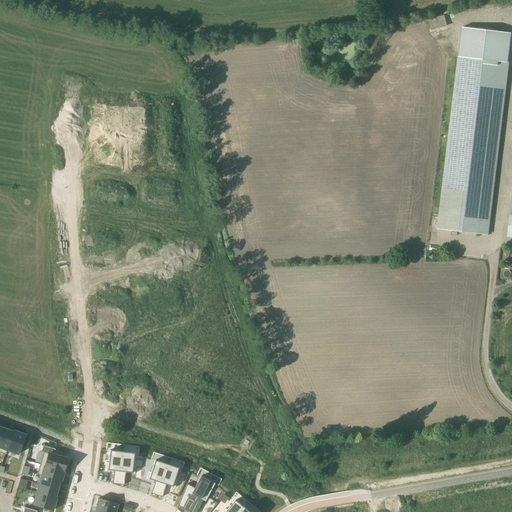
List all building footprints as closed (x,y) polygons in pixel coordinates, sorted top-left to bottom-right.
[(441,15),(424,20),(427,31),(444,26),(441,15)] [(487,234),(508,62),(511,33),(462,27),(459,56),(438,228),(487,234)] [(0,452),(5,454),(7,450),(6,450),(13,431),(12,431),(3,428),(0,436),(0,452)] [(13,431),(6,450),(7,450),(18,454),(25,435),(13,431)] [(43,452),(40,464),(63,471),(67,459),(53,455),(55,449),(43,445),(41,452),(43,452)] [(105,462),(105,470),(107,470),(111,470),(114,471),(112,479),(118,480),(122,452),(109,450),(108,463),(105,462)] [(122,452),(118,480),(124,481),(125,472),(134,473),(135,466),(133,466),(134,453),(122,452)] [(148,471),(146,478),(148,479),(155,481),(152,489),(157,491),(166,464),(154,460),(151,472),(148,471)] [(37,474),(39,475),(47,477),(60,481),(61,481),(63,471),(40,464),(37,474)] [(166,464),(157,491),(163,493),(166,485),(172,487),(174,488),(177,481),(174,480),(178,468),(166,464)] [(39,475),(36,484),(39,484),(57,489),(60,481),(47,477),(39,475)] [(186,484),(182,495),(188,499),(194,502),(197,497),(203,500),(205,501),(214,483),(200,476),(194,488),(186,484)] [(39,484),(36,493),(42,494),(55,498),(55,497),(57,489),(39,484)] [(36,493),(33,505),(52,510),(56,498),(55,497),(55,498),(42,494),(36,493)] [(182,495),(177,506),(183,509),(188,499),(182,495)] [(97,505),(95,511),(96,511),(115,511),(118,504),(98,498),(95,505),(97,505)] [(224,508),(221,511),(240,511),(244,508),(234,500),(226,510),(224,508)]
